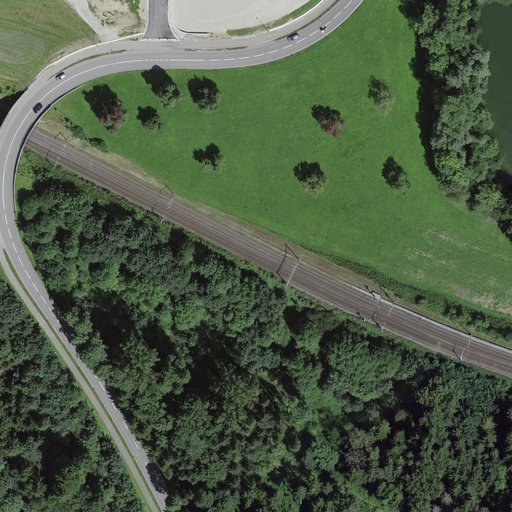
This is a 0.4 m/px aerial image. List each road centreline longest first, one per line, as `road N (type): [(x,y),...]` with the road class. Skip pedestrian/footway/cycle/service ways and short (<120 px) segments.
road 1 (tertiary): [(171,511),(12,242),(3,182),(13,139),(37,104),(81,72),(266,54),(323,27),(353,0)]
road 2 (track): [(37,290),(55,290),(202,435),(242,460),(335,484),(379,511)]
